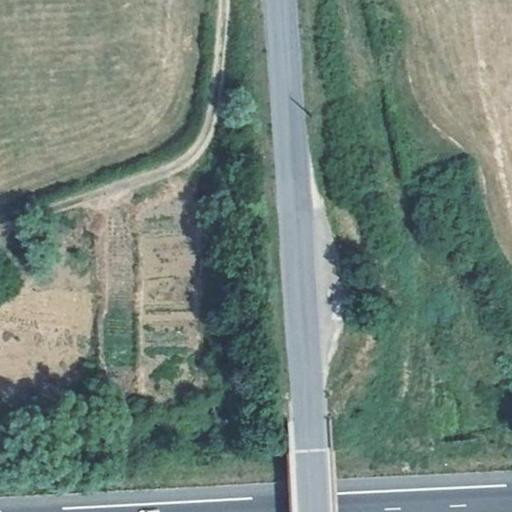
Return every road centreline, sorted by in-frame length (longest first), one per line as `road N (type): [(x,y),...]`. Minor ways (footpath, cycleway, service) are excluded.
road 1 (secondary): [(313,511),(278,0)]
road 2 (track): [(222,0),(215,87),(189,154),(0,227)]
